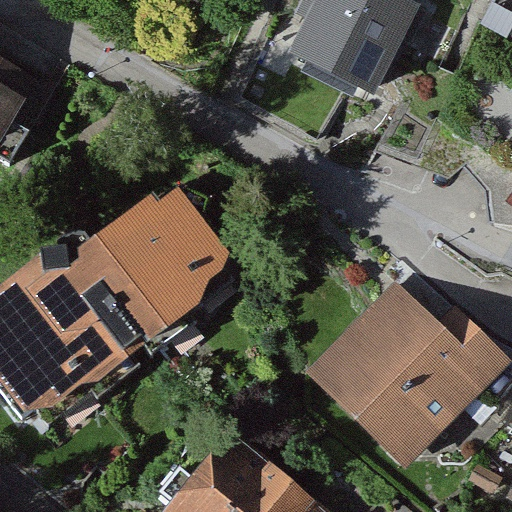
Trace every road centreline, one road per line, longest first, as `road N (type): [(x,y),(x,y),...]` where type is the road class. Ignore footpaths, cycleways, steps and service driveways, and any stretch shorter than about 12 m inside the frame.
road 1 (residential): [(1,0),(213,123),(398,214)]
road 2 (residential): [(398,214),(411,250),(458,298),(511,329)]
